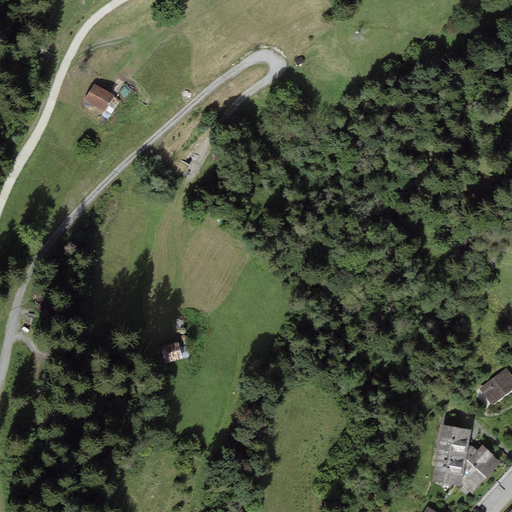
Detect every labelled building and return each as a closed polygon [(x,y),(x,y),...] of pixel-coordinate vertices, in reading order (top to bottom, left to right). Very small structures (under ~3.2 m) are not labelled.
[(117,97),(94,85),(86,100),(109,112),(117,97)] [(225,92),(212,101),(218,110),(231,101),(225,92)] [(203,334),(183,339),(187,356),(207,351),(203,334)] [(181,347),(165,348),(166,365),(182,364),(181,347)] [(511,376),(506,369),(479,388),(492,405),(511,390),(511,376)] [(472,432),(443,428),(435,481),(464,485),(469,454),(472,432)] [(469,454),(464,485),(473,495),(503,467),(483,447),(478,454),(469,454)]
